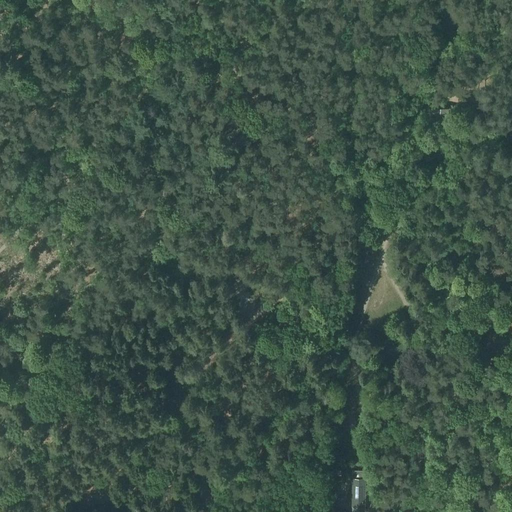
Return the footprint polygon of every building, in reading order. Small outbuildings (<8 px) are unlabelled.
[(449,30),(447,41),(459,44),(462,32),(449,30)] [(426,152),(425,165),(453,166),(453,153),(426,152)] [(449,229),(449,241),(466,242),(466,230),(449,229)] [(123,375),(117,383),(116,383),(126,392),(133,384),(123,375)] [(327,463),(327,478),(325,494),(325,500),(331,500),(332,483),(333,479),(333,475),(333,470),(333,464),(327,463)] [(366,478),(366,470),(353,469),(353,478),(353,505),(365,505),(366,478)]
